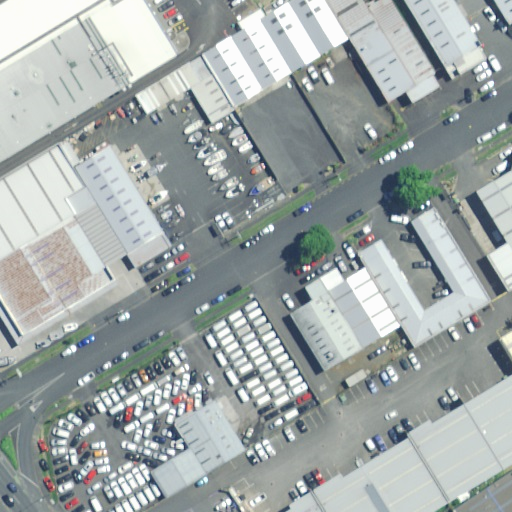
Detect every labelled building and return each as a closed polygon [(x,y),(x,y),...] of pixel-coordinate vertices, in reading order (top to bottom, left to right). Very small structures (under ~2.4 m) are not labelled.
[(0,159),(171,54),(137,0),(9,0),(0,6),(0,159)] [(344,42),(318,0),(295,0),(128,100),(139,119),(184,92),(204,125),(344,42)] [(383,0),(318,0),(344,42),(380,102),(397,93),(404,105),(435,86),(383,0)] [(511,16),(511,0),(396,0),(444,80),(482,57),(447,0),(483,0),(498,24),(511,16)] [(0,179),(0,310),(20,343),(116,284),(105,265),(64,199),(87,185),(74,165),(60,142),(0,179)] [(164,248),(106,147),(74,165),(87,185),(64,199),(105,265),(121,257),(127,268),(164,248)] [(511,147),(502,172),(466,193),(498,246),(478,258),(500,294),(511,287),(511,147)] [(485,301),(429,208),(404,223),(448,296),(419,313),(375,240),(349,256),(358,271),(392,328),(405,349),(485,301)] [(392,328),(358,271),(341,281),(334,271),(298,292),(305,303),(281,317),(316,374),(392,328)] [(511,362),(511,330),(498,339),(511,362)] [(446,503),(511,463),(511,374),(406,438),(446,503)] [(143,474),(159,500),(235,454),(205,404),(164,428),(179,453),(143,474)] [(321,511),(430,511),(446,503),(406,438),(311,495),(321,511)] [(511,511),(511,471),(511,470),(445,511),(511,511)] [(321,511),(311,495),(281,511),(321,511)]
